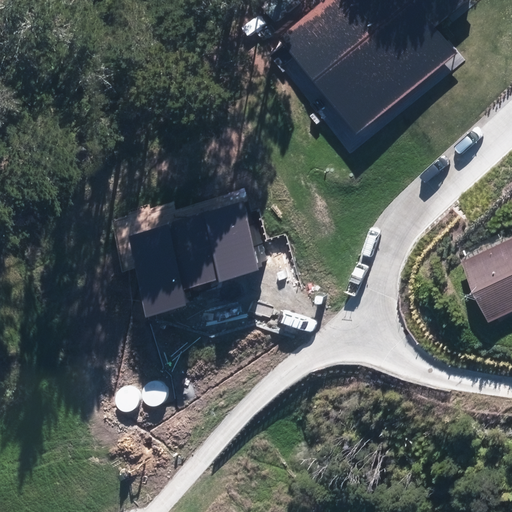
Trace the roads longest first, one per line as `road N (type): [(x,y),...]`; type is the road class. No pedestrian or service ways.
road 1 (residential): [(138,511),(370,326)]
road 2 (residential): [(370,326),(511,147)]
road 3 (residential): [(511,388),(370,326)]
